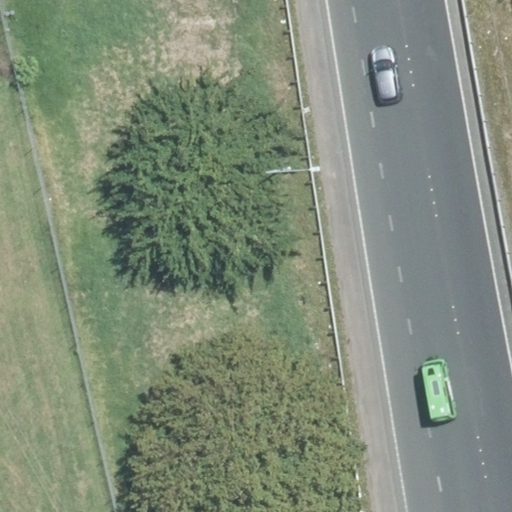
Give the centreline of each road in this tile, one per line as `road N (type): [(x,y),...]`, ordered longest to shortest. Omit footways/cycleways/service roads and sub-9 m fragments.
road 1 (motorway): [(493,511),(400,0)]
road 2 (motorway): [(511,420),(405,0)]
